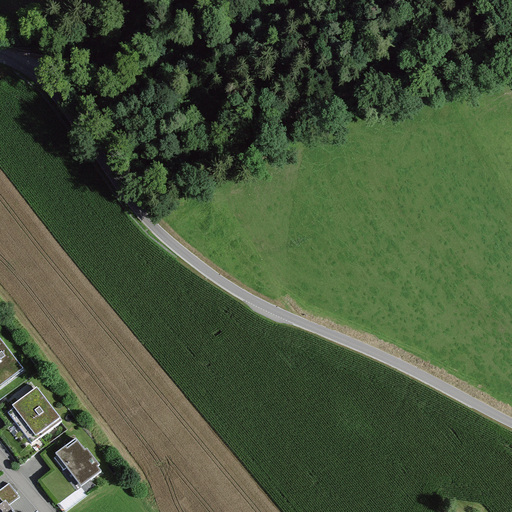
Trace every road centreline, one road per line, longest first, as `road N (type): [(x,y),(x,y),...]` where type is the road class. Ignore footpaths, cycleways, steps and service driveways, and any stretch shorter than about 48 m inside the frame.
road 1 (residential): [(0,53),(43,80),(146,220),(216,279),(511,423)]
road 2 (track): [(28,68),(56,68),(130,147),(186,162),(369,88),(511,60)]
